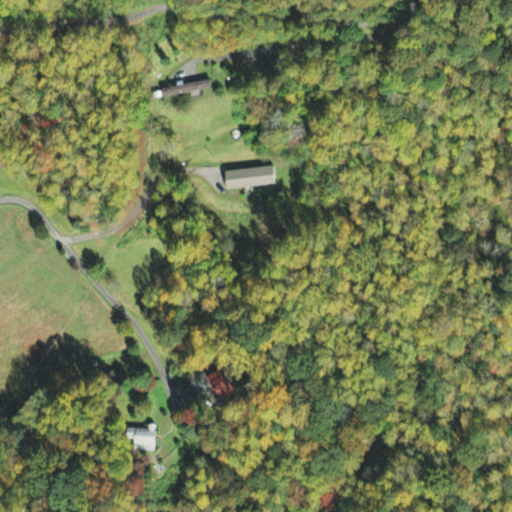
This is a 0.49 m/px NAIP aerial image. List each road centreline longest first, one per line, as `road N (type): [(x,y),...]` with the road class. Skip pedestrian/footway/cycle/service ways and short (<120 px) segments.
road 1 (residential): [(0,32),(166,5),(366,23),(409,12),(416,0)]
road 2 (residential): [(0,199),(21,200),(44,219),(136,323),(176,395)]
